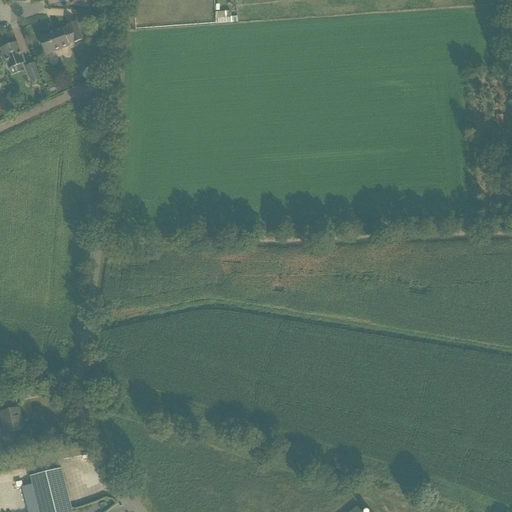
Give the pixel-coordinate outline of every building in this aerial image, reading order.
[(39,39),(40,41),(39,42),(40,45),(42,46),(42,48),(45,56),(69,46),(69,45),(74,43),(83,40),(76,22),(67,25),(68,28),(63,30),(62,28),(54,32),(54,33),(39,39)] [(1,49),(4,58),(8,69),(25,63),(21,52),(17,43),(1,49)] [(40,80),(34,64),(26,67),(32,83),(40,80)] [(18,409),(8,411),(1,412),(5,434),(23,430),(18,409)] [(52,471),(30,476),(33,486),(39,511),(72,511),(61,469),(52,471)] [(39,511),(33,486),(23,488),(28,511),(39,511)]
